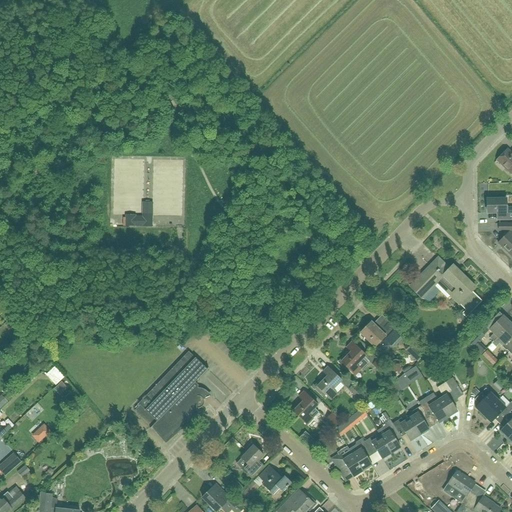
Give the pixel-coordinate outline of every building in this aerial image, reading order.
[(511,154),(507,149),(497,159),(506,167),(505,168),(510,174),(511,172),(511,154)] [(511,208),(506,208),(506,199),(487,199),(487,213),(497,213),(497,220),(511,219),(511,208)] [(152,227),(152,219),(122,219),(122,226),(152,227)] [(499,231),(511,230),(511,223),(499,224),(499,231)] [(511,257),(511,235),(509,232),(498,243),(511,257)] [(471,291),(474,288),(453,267),(452,267),(453,267),(450,270),(438,258),(437,259),(438,259),(429,269),(433,273),(428,278),(423,273),(410,287),(421,299),(435,285),(439,289),(438,290),(443,294),(444,293),(448,298),(450,295),(459,304),(461,302),(467,308),(462,314),(466,318),(481,301),(471,291)] [(498,311),(484,326),(493,334),(489,338),(493,341),(510,323),(498,311)] [(388,322),(385,326),(380,331),(371,322),(360,333),(364,337),(369,342),(375,347),(379,343),(383,347),(391,346),(402,335),(388,322)] [(508,352),(511,347),(511,337),(511,338),(511,337),(511,324),(510,323),(493,341),(492,343),(496,347),(499,343),(506,350),(508,352)] [(473,348),(484,337),(478,332),(468,342),(473,348)] [(347,369),(355,376),(360,370),(360,371),(367,364),(362,359),(365,356),(351,343),(346,348),(350,352),(346,357),(344,356),(338,363),(346,370),(347,369)] [(198,385),(195,383),(208,369),(208,368),(207,369),(189,352),(146,395),(153,402),(145,410),(140,405),(134,411),(151,427),(150,429),(152,428),(165,443),(168,440),(171,437),(174,434),(177,431),(180,428),(183,426),(186,423),(188,421),(191,418),(193,415),(196,412),(198,409),(199,409),(200,408),(201,408),(202,407),(203,406),(203,405),(204,404),(204,403),(204,402),(204,401),(204,400),(203,399),(202,398),(207,393),(208,393),(207,392),(206,391),(205,390),(203,389),(202,389),(201,388),(199,388),(198,388),(198,385)] [(372,364),(380,371),(384,366),(377,360),(372,364)] [(56,383),(65,376),(56,364),(47,372),(56,383)] [(334,390),(342,381),(328,367),(323,372),(327,376),(323,381),(321,379),(314,387),(324,397),(326,395),(332,401),(338,394),(334,390)] [(391,382),(396,389),(407,382),(402,375),(391,382)] [(451,402),(462,394),(452,378),(446,382),(437,388),(441,394),(443,397),(438,400),(448,417),(457,412),(451,402)] [(353,385),(349,389),(356,396),(356,397),(361,401),(365,397),(360,392),(353,385)] [(475,408),(483,416),(498,400),(490,393),(485,389),(481,393),(486,397),(475,408)] [(303,401),(293,411),(307,425),(313,419),(319,413),(315,409),(318,406),(304,392),(299,397),(303,401)] [(421,406),(427,417),(432,414),(439,423),(448,417),(438,400),(432,404),(429,401),(421,406)] [(501,412),(505,417),(510,413),(505,409),(506,408),(498,400),(483,416),(490,423),(501,412)] [(409,418),(420,435),(429,430),(423,420),(427,417),(421,406),(412,411),(414,415),(409,418)] [(334,429),(341,422),(332,413),(325,420),(334,429)] [(511,414),(510,413),(505,417),(510,421),(499,432),(507,439),(511,433),(511,414)] [(392,424),(399,435),(404,431),(410,441),(420,435),(409,418),(403,422),(401,419),(392,424)] [(380,437),(391,453),(400,448),(394,438),(399,435),(392,424),(389,420),(380,425),(382,427),(377,430),(380,437)] [(372,437),(364,442),(371,453),(376,449),(382,459),(391,453),(380,437),(374,440),(372,437)] [(349,450),(352,455),(362,472),(372,466),(366,456),(371,453),(364,442),(362,439),(355,443),(354,447),(349,450)] [(258,462),(264,456),(253,446),(241,458),(247,464),(242,469),(252,478),(263,466),(258,462)] [(353,477),(362,472),(352,455),(346,458),(344,454),(335,460),(348,480),(353,477)] [(0,471),(4,476),(21,462),(14,455),(0,467),(0,471)] [(282,493),(292,483),(284,476),(282,478),(268,465),(258,477),(264,482),(262,485),(273,495),(279,489),(282,493)] [(22,478),(30,472),(25,466),(17,473),(22,478)] [(447,485),(443,492),(451,497),(456,490),(466,497),(461,504),(461,505),(466,508),(467,509),(467,508),(475,496),(470,492),(474,485),(475,485),(475,484),(456,471),(447,485)] [(230,499),(224,494),(215,485),(207,494),(203,498),(202,498),(215,511),(217,511),(221,508),(224,511),(229,511),(232,510),(233,511),(234,511),(240,506),(231,498),(230,499)] [(247,488),(240,495),(244,498),(250,492),(247,488)] [(12,509),(25,498),(20,492),(13,498),(8,492),(0,498),(0,511),(8,511),(12,509)] [(79,511),(80,511),(56,508),(56,509),(50,509),(52,495),(40,494),(38,511),(79,511)] [(286,511),(288,511),(305,511),(308,510),(309,511),(316,504),(310,498),(309,499),(303,494),(295,502),(290,498),(277,511),(278,511),(286,511)] [(467,508),(467,509),(471,511),(473,511),(474,510),(476,511),(477,511),(499,511),(501,510),(483,497),(481,500),(475,496),(467,508)] [(449,511),(438,501),(431,509),(434,511),(449,511)]
